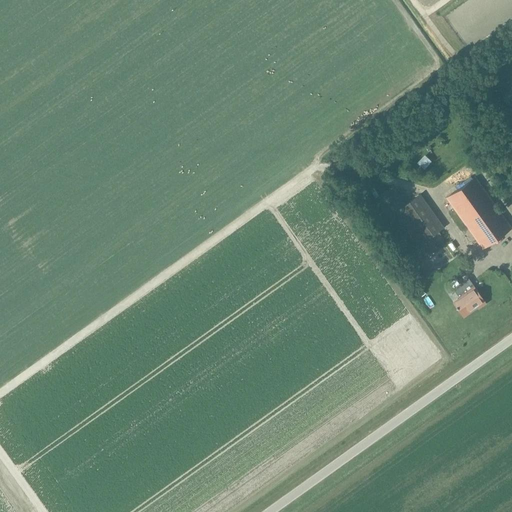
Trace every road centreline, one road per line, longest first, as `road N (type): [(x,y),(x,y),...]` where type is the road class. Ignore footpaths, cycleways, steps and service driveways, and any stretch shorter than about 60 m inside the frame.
road 1 (unknown): [(338,180),(319,172),(0,400)]
road 2 (unclassified): [(270,511),(511,339)]
